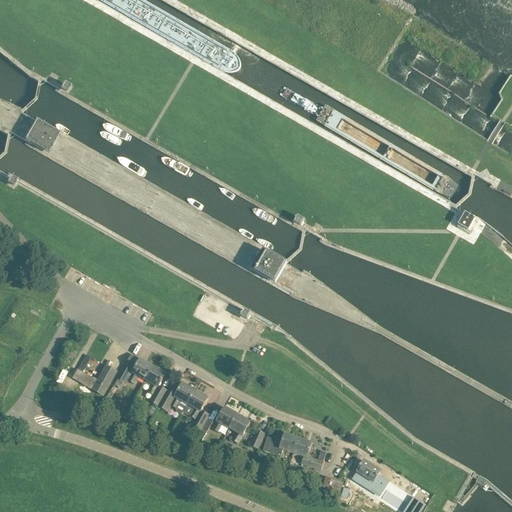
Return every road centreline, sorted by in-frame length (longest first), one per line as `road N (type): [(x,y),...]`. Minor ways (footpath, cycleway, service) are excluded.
road 1 (unclassified): [(21,407),(296,476),(316,476),(337,460),(338,443),(322,430),(266,410),(77,303)]
road 2 (tertiary): [(263,511),(93,445),(15,426)]
road 3 (track): [(248,340),(280,347),(413,453),(457,478)]
